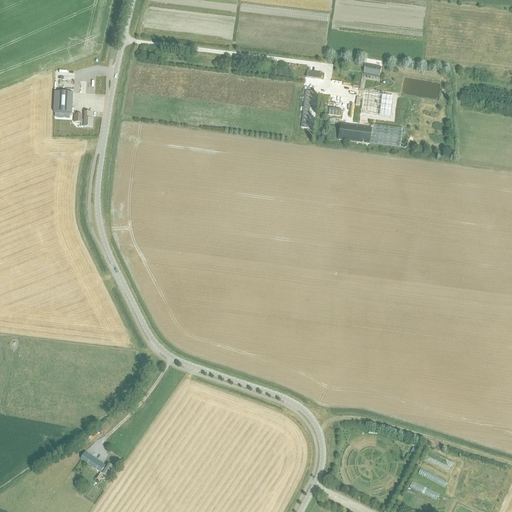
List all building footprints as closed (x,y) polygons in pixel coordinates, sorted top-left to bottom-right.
[(380,76),(381,68),(365,65),(364,73),(380,76)] [(307,71),(306,78),(319,80),(321,80),(322,73),(318,73),(307,71)] [(385,95),(356,90),(354,108),(383,112),(385,95)] [(55,92),(53,112),(72,113),(73,93),(55,92)] [(81,127),(84,127),(84,128),(93,128),(93,120),(92,119),(92,113),(85,113),(84,121),(82,120),(82,115),(74,115),(74,123),(81,123),(81,127)] [(341,125),(339,141),(370,145),(372,129),(341,125)] [(372,129),(370,145),(400,148),(402,129),(375,126),(372,125),(372,129)] [(96,429),(87,435),(91,441),(99,435),(96,429)] [(107,478),(113,468),(108,464),(106,467),(85,453),(81,460),(107,478)]
